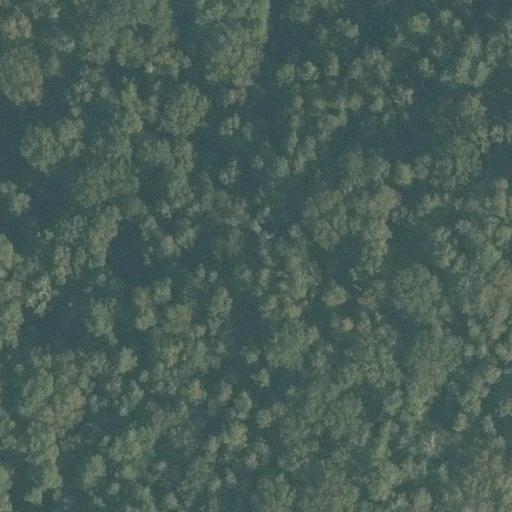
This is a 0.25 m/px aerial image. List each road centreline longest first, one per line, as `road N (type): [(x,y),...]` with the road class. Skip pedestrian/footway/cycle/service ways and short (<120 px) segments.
road 1 (unknown): [(408,511),(323,372),(319,335),(398,184),(448,142)]
road 2 (track): [(322,230),(264,268),(197,363),(153,399),(161,452),(195,511)]
road 3 (track): [(322,230),(297,313),(304,383),(298,410),(306,442),(357,511)]
road 4 (track): [(448,142),(395,165),(322,230)]
